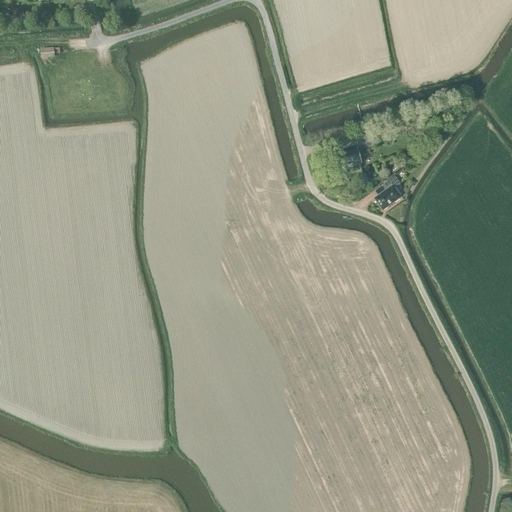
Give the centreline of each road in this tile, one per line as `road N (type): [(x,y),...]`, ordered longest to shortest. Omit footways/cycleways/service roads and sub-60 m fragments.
road 1 (unclassified): [(490,511),(494,460),(467,382),(388,225),(327,202),(310,186),(265,18),(253,0)]
road 2 (unclassified): [(231,0),(86,43)]
